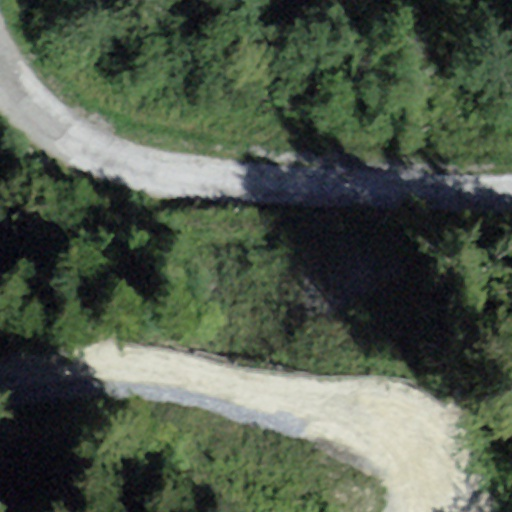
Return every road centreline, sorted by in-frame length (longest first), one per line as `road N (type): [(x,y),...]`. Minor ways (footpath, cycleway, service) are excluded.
road 1 (unclassified): [(511,189),(338,191),(155,176),(56,132),(10,90),(0,65)]
road 2 (track): [(408,511),(407,449),(371,423),(163,372),(0,385)]
